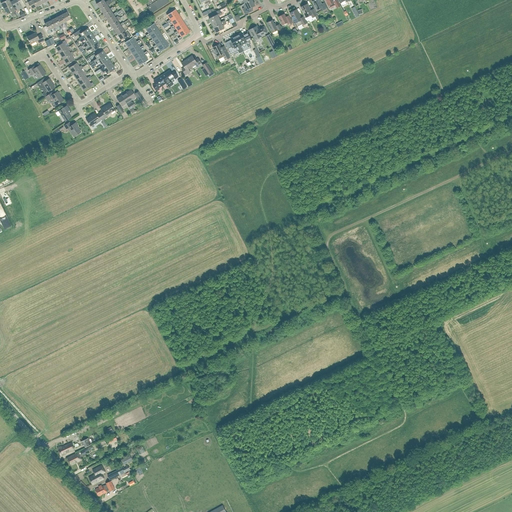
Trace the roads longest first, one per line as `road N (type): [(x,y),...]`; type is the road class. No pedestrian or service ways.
road 1 (unclassified): [(105,511),(0,401)]
road 2 (residential): [(128,72),(77,102),(42,54),(25,64)]
